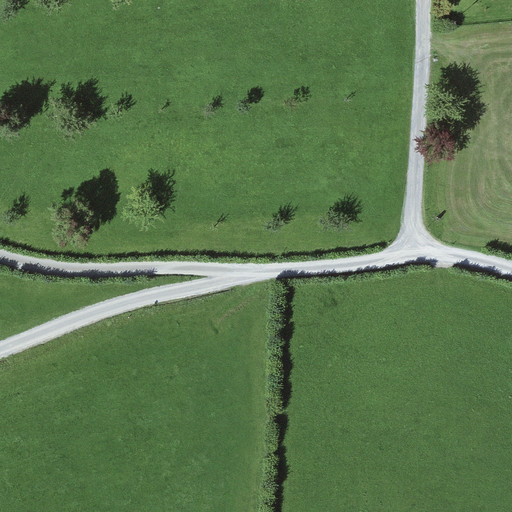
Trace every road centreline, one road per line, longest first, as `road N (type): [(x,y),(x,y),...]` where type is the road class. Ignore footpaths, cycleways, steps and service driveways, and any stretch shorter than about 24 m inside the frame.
road 1 (track): [(0,351),(128,299),(257,270)]
road 2 (track): [(257,270),(55,266),(0,251)]
road 3 (track): [(257,270),(410,255),(511,270)]
